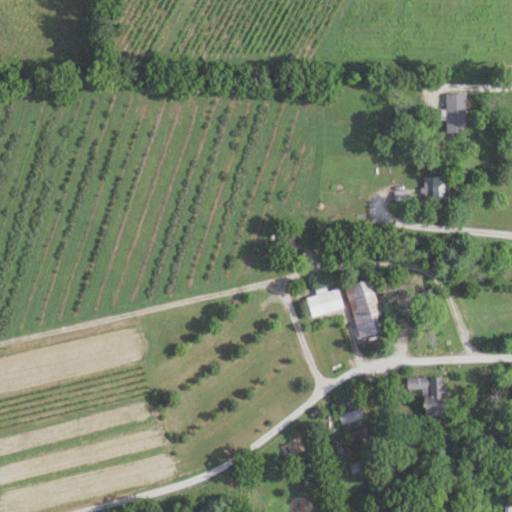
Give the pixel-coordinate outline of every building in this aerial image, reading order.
[(463,92),(443,92),(443,132),(463,132),(463,92)] [(421,175),(421,199),(442,199),(442,175),(421,175)] [(382,330),(367,277),(342,284),(356,337),(382,330)] [(313,285),(315,294),(304,297),(309,317),(342,307),(336,288),(325,291),(322,283),(313,285)] [(439,375),(404,376),(404,389),(420,388),(421,415),(440,414),(439,375)] [(340,424),(360,419),(357,409),(338,415),(340,424)] [(351,441),(366,435),(364,428),(348,434),(351,441)]
